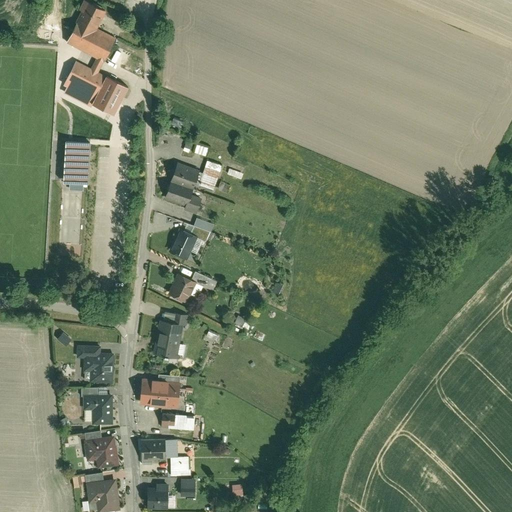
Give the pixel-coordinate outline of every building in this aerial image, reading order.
[(99,52),(107,56),(119,32),(101,23),(110,5),(98,0),(86,0),(76,22),(69,38),(99,52)] [(70,20),(62,20),(61,32),(70,32),(70,20)] [(99,52),(94,63),(102,67),(107,56),(99,52)] [(99,90),(109,70),(102,67),(94,63),(78,55),(68,75),(74,78),(99,90)] [(119,111),(133,82),(109,70),(99,90),(95,98),(95,100),(119,111)] [(95,98),(99,90),(74,78),(70,86),(95,98)] [(198,135),(190,132),(188,140),(193,142),(195,143),(198,135)] [(94,136),(70,135),(68,176),(92,177),(94,136)] [(212,141),(199,137),(196,145),(209,150),(212,141)] [(236,154),(230,152),(226,166),(232,168),(236,154)] [(226,159),(211,154),(209,160),(223,165),(226,159)] [(201,170),(178,161),(165,197),(186,205),(184,210),(197,215),(201,202),(191,199),(201,170)] [(442,209),(436,205),(427,218),(436,224),(440,218),(437,215),(442,209)] [(210,215),(207,223),(213,225),(216,217),(210,215)] [(201,230),(209,234),(213,225),(207,223),(197,219),(194,227),(201,230)] [(194,227),(183,222),(172,245),(191,253),(201,230),(194,227)] [(209,234),(201,230),(191,253),(190,254),(200,259),(211,235),(209,234)] [(198,265),(194,273),(200,276),(212,281),(216,273),(198,265)] [(194,273),(181,267),(172,288),(191,296),(200,276),(194,273)] [(216,273),(212,281),(216,283),(220,275),(216,273)] [(177,306),(175,316),(184,317),(186,318),(188,308),(177,306)] [(175,316),(164,314),(157,348),(178,351),(184,317),(175,316)] [(249,328),(252,322),(240,316),(237,322),(249,328)] [(73,331),(66,326),(61,333),(68,338),(73,331)] [(211,330),(209,334),(216,339),(219,336),(211,330)] [(91,348),(102,349),(103,340),(80,339),(80,351),(87,351),(91,348)] [(93,375),(115,376),(117,349),(102,349),(91,348),(87,351),(87,365),(94,365),(93,375)] [(162,373),(146,372),(144,398),(183,400),(185,375),(162,373)] [(87,388),(102,389),(102,381),(85,381),(85,389),(87,389),(87,388)] [(116,418),(116,389),(102,389),(87,388),(87,389),(87,403),(96,403),(95,417),(116,418)] [(179,407),(165,407),(165,420),(172,421),(172,418),(179,418),(179,407)] [(191,423),(191,418),(191,407),(179,407),(179,418),(172,418),(172,421),(172,422),(191,423)] [(89,426),(90,433),(105,431),(105,424),(89,426)] [(122,459),(119,430),(105,431),(90,433),(88,433),(90,454),(101,452),(102,462),(122,459)] [(169,432),(144,433),(145,453),(146,453),(156,453),(169,452),(169,432)] [(192,450),(174,451),(174,463),(192,462),(192,450)] [(90,474),(90,475),(107,473),(106,466),(89,467),(90,474)] [(83,480),(81,469),(75,470),(76,481),(83,480)] [(279,471),(268,469),(267,477),(278,478),(279,471)] [(123,503),(120,472),(107,473),(90,475),(92,496),(100,495),(102,505),(123,503)] [(199,472),(184,472),(184,484),(199,484),(199,472)] [(160,480),(151,480),(151,482),(145,482),(145,500),(151,500),(151,503),(158,503),(158,501),(177,501),(177,480),(172,480),(172,477),(160,477),(160,480)] [(234,484),(234,495),(243,495),(243,484),(234,484)]
